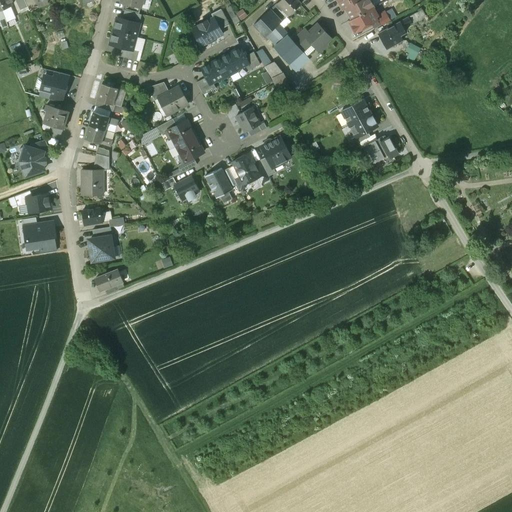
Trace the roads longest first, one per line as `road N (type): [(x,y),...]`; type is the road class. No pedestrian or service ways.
road 1 (track): [(82,308),(420,167),(511,150)]
road 2 (residential): [(82,308),(62,176),(90,66)]
road 3 (track): [(82,308),(2,511)]
road 4 (residential): [(420,167),(315,0)]
road 5 (track): [(420,167),(511,313)]
road 6 (track): [(82,308),(171,455)]
